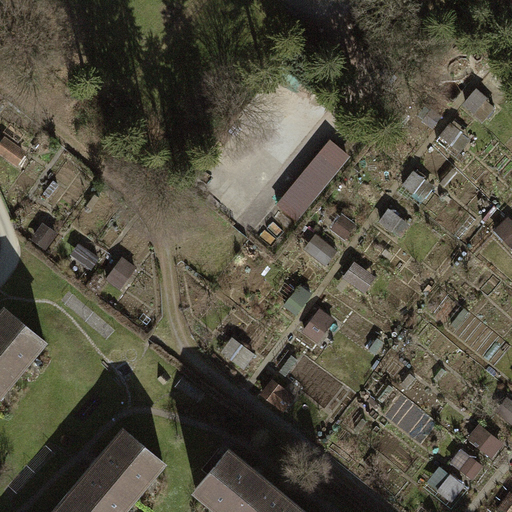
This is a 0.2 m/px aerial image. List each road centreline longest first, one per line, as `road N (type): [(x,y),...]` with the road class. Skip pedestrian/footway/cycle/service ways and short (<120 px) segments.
road 1 (track): [(382,511),(186,358),(160,228),(0,82)]
road 2 (track): [(160,228),(206,265),(354,86)]
